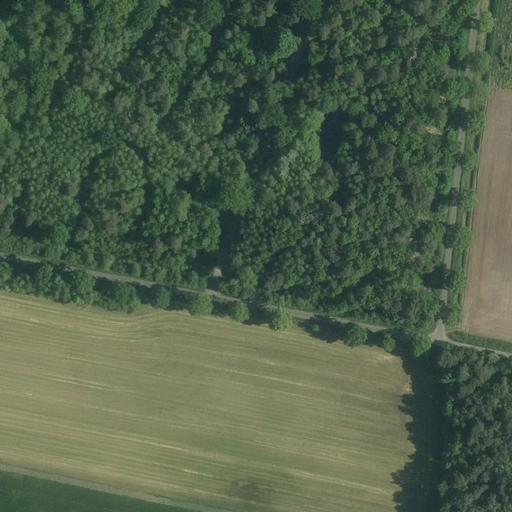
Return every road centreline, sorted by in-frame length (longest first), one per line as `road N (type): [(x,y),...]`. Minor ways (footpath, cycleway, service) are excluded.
road 1 (unclassified): [(0,255),(435,340)]
road 2 (unclassified): [(435,340),(477,0)]
road 3 (track): [(318,0),(207,296)]
